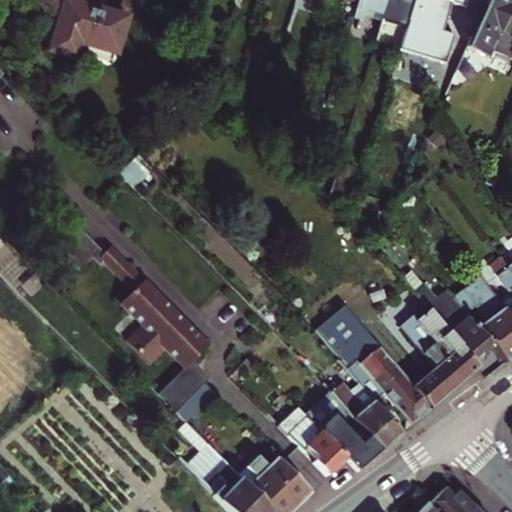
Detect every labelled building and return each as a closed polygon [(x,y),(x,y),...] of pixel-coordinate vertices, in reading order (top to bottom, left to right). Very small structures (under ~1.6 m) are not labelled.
[(118,53),(129,18),(70,0),(66,0),(51,51),(77,58),(82,42),(118,53)] [(357,0),(346,0),(343,10),(354,13),(357,0)] [(357,0),(354,13),(353,16),(363,19),(364,15),(381,21),(383,15),(387,0),(357,0)] [(407,23),(414,0),(387,0),(383,15),(407,23)] [(467,0),(414,0),(407,23),(389,80),(423,90),(426,88),(445,94),(459,64),(467,47),(473,36),(445,23),(452,2),(466,7),(467,0)] [(511,0),(489,0),(473,36),(467,47),(479,53),(487,57),(490,49),(511,59),(511,21),(505,18),(511,3),(511,0)] [(467,47),(459,64),(471,70),(479,53),(467,47)] [(185,109),(168,125),(177,134),(193,117),(185,109)] [(349,171),(334,166),(325,194),(340,199),(349,171)] [(362,195),(359,205),(370,209),(374,199),(362,195)] [(378,255),(391,226),(386,220),(373,248),(378,255)] [(100,263),(104,260),(109,254),(106,250),(81,225),(59,246),(81,268),(94,256),(100,263)] [(143,285),(147,281),(112,244),(107,249),(143,285)] [(136,292),(143,285),(107,249),(106,250),(109,254),(104,260),(136,292)] [(508,293),(497,301),(511,322),(511,274),(507,267),(499,257),(489,265),(508,293)] [(511,322),(497,301),(472,267),(461,275),(469,286),(464,290),(474,304),(472,305),(484,322),(476,328),(491,347),(505,363),(511,358),(511,322)] [(211,346),(185,319),(183,320),(180,317),(178,318),(170,310),(171,307),(165,302),(167,300),(147,281),(143,285),(207,350),(211,346)] [(134,341),(155,363),(164,354),(161,352),(169,345),(171,347),(185,361),(189,357),(194,362),(196,360),(207,350),(143,285),(136,292),(126,301),(137,312),(141,312),(148,320),(146,322),(150,326),(134,341)] [(476,328),(445,291),(436,298),(446,310),(435,319),(474,363),(491,347),(476,328)] [(185,319),(167,300),(165,302),(171,307),(170,310),(178,318),(180,317),(183,320),(185,319)] [(393,372),(396,369),(397,369),(393,364),(392,366),(338,311),(312,338),(343,372),(348,367),(353,363),(372,383),(389,368),(393,372)] [(137,312),(146,322),(148,320),(141,312),(137,312)] [(414,390),(432,410),(479,369),(474,363),(435,319),(428,312),(415,323),(410,318),(399,328),(436,370),(414,389),(414,390)] [(161,352),(164,354),(171,347),(169,345),(161,352)] [(189,357),(185,361),(190,366),(194,362),(189,357)] [(205,390),(207,383),(196,360),(194,362),(190,366),(159,397),(178,416),(205,390)] [(414,389),(396,369),(393,372),(389,368),(372,383),(353,363),(348,367),(343,372),(342,373),(354,385),(371,403),(381,394),(412,427),(432,410),(414,390),(414,389)] [(345,411),(384,451),(401,436),(371,403),(354,385),(347,391),(341,384),(329,394),(345,411)] [(178,416),(184,423),(211,396),(205,390),(178,416)] [(211,396),(184,423),(190,429),(217,402),(211,396)] [(330,475),(347,459),(322,433),(298,409),(281,426),(305,450),(308,447),(321,460),(318,463),(330,475)] [(322,433),(347,459),(360,472),(384,451),(345,411),(322,433)] [(292,511),(313,493),(277,458),(269,467),(259,457),(247,469),(257,479),(248,488),(272,511),(292,511)] [(272,511),(248,488),(239,479),(219,499),(231,511),(272,511)] [(482,511),(465,494),(459,500),(449,493),(434,509),(436,511),(482,511)]
